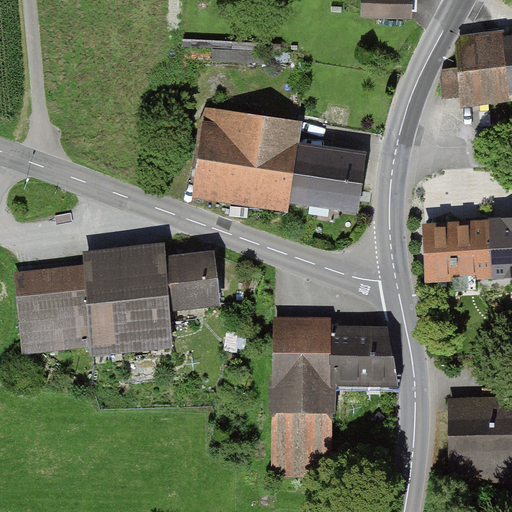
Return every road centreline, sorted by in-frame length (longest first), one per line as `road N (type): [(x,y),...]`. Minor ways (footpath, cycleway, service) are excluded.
road 1 (tertiary): [(397,280),(355,278),(0,153)]
road 2 (tertiary): [(397,280),(396,157),(415,88),(461,0)]
road 3 (tertiary): [(406,511),(416,385),(397,280)]
road 4 (track): [(31,164),(44,134),(33,0)]
road 5 (track): [(161,211),(0,239)]
